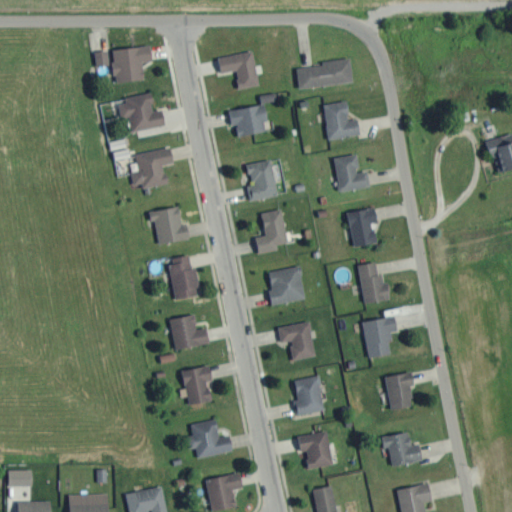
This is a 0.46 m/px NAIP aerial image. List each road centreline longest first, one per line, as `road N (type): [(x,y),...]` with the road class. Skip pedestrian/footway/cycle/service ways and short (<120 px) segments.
road 1 (residential): [(470,511),(385,74),(367,34),(332,21),(176,21)]
road 2 (residential): [(277,511),(176,21)]
road 3 (residential): [(176,21),(0,23)]
